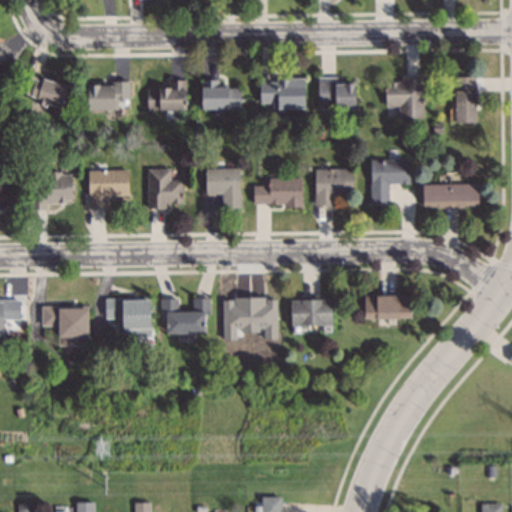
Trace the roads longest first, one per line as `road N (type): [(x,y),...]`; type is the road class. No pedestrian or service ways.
road 1 (residential): [(0,261),(406,251),(444,258),(501,294)]
road 2 (residential): [(511,33),(68,39)]
road 3 (residential): [(358,511),(397,421),(511,273)]
